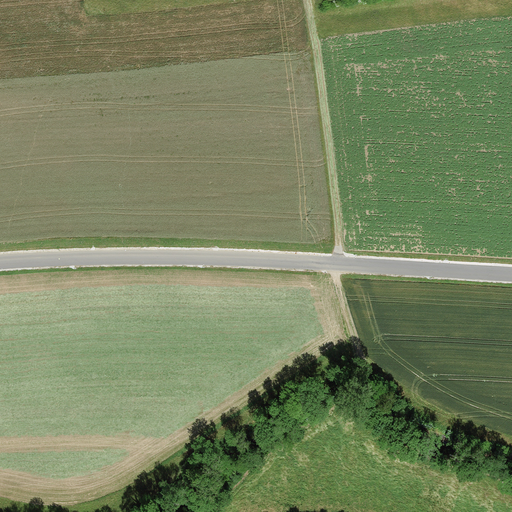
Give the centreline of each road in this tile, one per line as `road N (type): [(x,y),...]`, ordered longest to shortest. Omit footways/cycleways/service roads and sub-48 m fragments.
road 1 (tertiary): [(0,260),(275,258),(511,273)]
road 2 (track): [(359,386),(361,367),(334,276),(309,0)]
